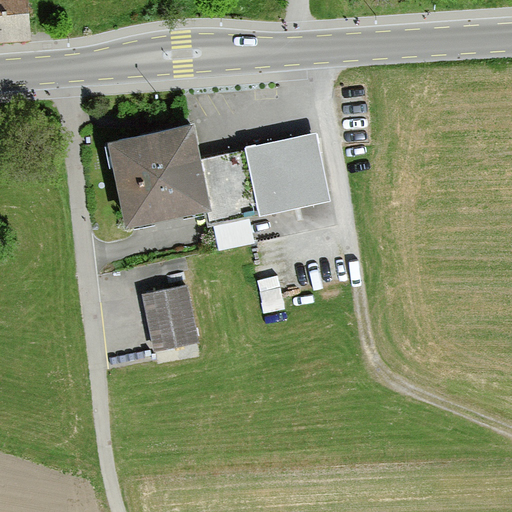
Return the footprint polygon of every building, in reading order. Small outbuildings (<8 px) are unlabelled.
[(0,0),(0,40),(33,38),(29,0),(0,0)] [(205,206),(213,205),(203,157),(195,119),(109,137),(127,223),(205,206)] [(262,213),(333,198),(318,130),(247,146),(248,147),(262,213)] [(262,213),(248,147),(203,157),(213,205),(205,206),(209,225),(262,213)] [(155,350),(201,340),(189,282),(143,292),(155,350)]
